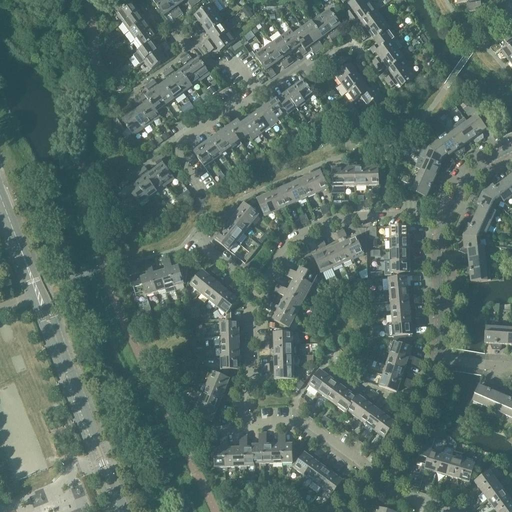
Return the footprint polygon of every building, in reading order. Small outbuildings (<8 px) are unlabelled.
[(131,0),(119,0),(118,1),(122,7),(123,6),(125,9),(116,15),(123,24),(146,7),(143,3),(136,8),(133,3),(132,3),(130,1),(131,0)] [(179,17),(166,0),(153,0),(153,1),(164,17),(169,14),(174,21),(179,17)] [(179,0),(166,0),(179,17),(183,14),(178,7),(182,4),(179,0)] [(340,0),(344,5),(347,2),(349,5),(348,5),(352,10),(345,15),(348,20),(371,3),(368,0),(340,0)] [(476,0),(456,0),(457,4),(467,2),(467,6),(468,12),(482,10),(481,3),(477,4),(477,1),(476,0)] [(377,12),(371,3),(348,20),(351,24),(358,19),(361,23),(377,12)] [(191,27),(194,32),(217,15),(211,6),(194,17),(198,22),(191,27)] [(123,24),(129,33),(146,21),(142,16),(149,11),(146,7),(123,24)] [(329,9),(320,16),(337,39),(341,36),(336,29),(341,26),(329,9)] [(357,33),(360,37),(384,21),(377,12),(361,23),(364,28),(357,33)] [(204,31),(207,35),(223,24),(217,15),(194,32),(197,36),(204,31)] [(320,16),(311,22),(323,39),(328,35),(333,42),(337,39),(320,16)] [(129,33),(135,42),(159,25),(156,20),(149,25),(146,21),(129,33)] [(203,45),(206,49),(230,32),(233,30),(227,21),(223,24),(207,35),(210,40),(203,45)] [(374,41),(390,29),(384,21),(360,37),(363,42),(370,37),(374,41)] [(302,29),(319,52),(324,48),(319,41),(323,39),(311,22),(302,29)] [(135,42),(142,50),(158,39),(155,34),(162,29),(159,25),(135,42)] [(302,29),(294,35),(305,51),(310,48),(315,55),(319,52),(302,29)] [(373,55),(375,53),(391,42),(392,42),(396,38),(390,29),(374,41),(377,45),(370,50),(373,55)] [(290,30),(281,36),(293,53),(297,50),(302,57),(307,53),(305,51),(294,35),(290,30)] [(511,31),(503,39),(507,44),(509,46),(501,52),(508,61),(511,58),(511,31)] [(230,32),(206,49),(210,53),(217,48),(220,53),(236,41),(230,32)] [(281,36),(272,43),(289,66),(294,63),(289,56),(293,53),(281,36)] [(142,50),(137,54),(143,63),(160,51),(157,47),(164,42),(160,37),(158,39),(142,50)] [(371,63),(374,67),(398,50),(403,47),(396,38),(392,42),(391,42),(375,53),(378,58),(371,63)] [(272,43),(264,49),(275,65),(280,62),(285,69),(289,66),(272,43)] [(275,65),(264,49),(254,56),(271,79),(276,76),(271,68),(275,65)] [(160,51),(143,63),(150,72),(173,55),(170,50),(163,55),(160,51)] [(385,67),(388,71),(404,59),(398,50),(374,67),(378,72),(385,67)] [(351,60),(347,54),(336,62),(340,68),(341,67),(343,70),(334,76),(341,85),(364,68),(361,64),(354,69),(351,64),(350,64),(348,62),(351,60)] [(184,58),(201,81),(210,75),(199,58),(194,62),(189,55),(184,58)] [(185,68),(181,71),(193,88),(201,81),(184,58),(180,61),(185,68)] [(384,80),(387,85),(410,68),(404,59),(388,71),(391,75),(384,80)] [(171,68),(167,71),(184,94),(193,88),(181,71),(176,75),(171,68)] [(341,85),(347,94),(364,82),(360,78),(367,73),(364,68),(341,85)] [(410,68),(387,85),(390,89),(397,84),(401,89),(417,77),(410,68)] [(168,81),(163,84),(175,100),(184,94),(167,71),(163,74),(168,81)] [(154,80),(149,83),(166,107),(175,100),(163,84),(159,87),(154,80)] [(303,81),(294,87),(306,104),(315,97),(303,81)] [(347,94),(353,102),(353,103),(377,86),(374,82),(367,87),(364,82),(347,94)] [(150,94),(146,97),(157,113),(158,113),(166,107),(149,83),(145,87),(150,94)] [(353,103),(353,102),(346,108),(356,121),(361,117),(356,110),(363,104),(366,108),(373,103),(376,107),(384,101),(379,93),(381,92),(377,86),(353,103)] [(294,87),(285,93),(297,110),(306,104),(294,87)] [(285,93),(276,100),(288,116),(297,110),(285,93)] [(145,105),(140,108),(152,125),(161,118),(158,113),(157,113),(146,97),(144,95),(140,98),(145,105)] [(199,99),(194,104),(197,108),(202,103),(199,99)] [(276,100),(268,106),(279,122),(288,116),(276,100)] [(189,103),(182,109),(186,115),(194,109),(189,103)] [(131,104),(126,107),(143,131),(152,125),(140,108),(136,111),(131,104)] [(259,112),(271,129),(279,122),(268,106),(259,112)] [(143,131),(126,107),(122,111),(127,118),(122,121),(120,123),(118,120),(112,124),(120,136),(126,132),(125,131),(128,129),(134,137),(143,131)] [(271,129),(259,112),(250,119),(262,135),(271,129)] [(468,123),(481,141),(484,139),(483,136),(482,134),(487,130),(477,116),(468,123)] [(250,119),(241,125),(249,137),(253,142),(262,135),(250,119)] [(468,143),(473,140),(475,142),(478,144),(481,141),(468,123),(465,119),(455,126),(468,143)] [(238,120),(229,127),(241,143),(249,137),(241,125),(238,120)] [(462,155),(465,153),(465,149),(463,147),(468,143),(455,126),(446,132),(449,136),(462,155)] [(229,127),(220,133),(232,149),(241,143),(229,127)] [(220,133),(211,139),(223,156),(232,149),(220,133)] [(449,136),(440,143),(448,155),(449,157),(454,153),(456,156),(459,157),(462,155),(449,136)] [(211,139),(202,146),(214,162),(223,156),(211,139)] [(439,141),(429,148),(442,159),(448,155),(440,143),(439,141)] [(214,162),(202,146),(193,152),(205,169),(214,162)] [(423,160),(425,161),(426,160),(439,166),(442,159),(429,148),(423,160)] [(158,168),(154,170),(166,187),(175,180),(158,157),(153,161),(158,168)] [(447,162),(452,166),(455,164),(450,157),(447,162)] [(421,171),(436,178),(439,172),(441,173),(449,173),(450,171),(442,168),(441,167),(439,166),(426,160),(425,161),(421,171)] [(144,167),(140,170),(157,193),(166,187),(154,170),(149,174),(144,167)] [(355,168),(344,169),(344,188),(356,188),(355,168)] [(367,168),(355,168),(356,188),(367,187),(367,168)] [(379,168),(367,168),(367,187),(379,187),(379,168)] [(344,188),(344,169),(332,169),(332,188),(344,188)] [(140,180),(136,183),(148,200),(157,193),(140,170),(135,173),(140,180)] [(421,171),(416,181),(437,191),(438,188),(436,184),(434,183),(436,178),(421,171)] [(321,172),(310,177),(317,194),(328,190),(321,172)] [(299,181),(307,199),(317,194),(310,177),(299,181)] [(127,180),(123,183),(139,206),(148,200),(136,183),(132,187),(127,180)] [(491,180),(489,182),(502,200),(504,203),(511,197),(511,193),(504,182),(499,186),(497,184),(491,180)] [(289,186),(297,204),(307,199),(299,181),(289,186)] [(437,191),(416,181),(411,192),(427,199),(429,193),(432,194),(436,193),(437,191)] [(488,189),(483,193),(496,205),(502,200),(489,182),(486,183),(487,187),(488,189)] [(139,206),(123,183),(118,186),(124,193),(116,198),(111,191),(105,195),(123,220),(128,216),(127,215),(139,206)] [(297,204),(289,186),(278,191),(286,208),(297,204)] [(286,208),(278,191),(268,195),(276,213),(286,208)] [(474,199),(473,201),(493,211),(496,205),(483,193),(480,200),(477,198),(474,199)] [(276,213),(268,195),(257,200),(265,218),(276,213)] [(479,211),(476,217),(491,224),(496,213),(493,211),(473,201),(471,204),(476,210),(479,211)] [(244,204),(237,213),(252,225),(259,216),(244,204)] [(163,209),(158,213),(161,217),(167,213),(163,209)] [(229,222),(244,234),(252,225),(237,213),(229,222)] [(471,221),(464,222),(462,224),(483,233),(486,235),(491,224),(476,217),(473,222),(471,221)] [(229,222),(222,231),(237,243),(244,234),(229,222)] [(466,231),(463,237),(480,240),(483,233),(462,224),(461,227),(463,230),(466,231)] [(390,228),(390,240),(409,239),(409,227),(390,228)] [(269,229),(264,236),(267,238),(272,232),(269,229)] [(237,243),(222,231),(215,240),(230,253),(237,243)] [(267,238),(264,236),(259,242),(262,244),(267,238)] [(356,238),(362,250),(367,247),(362,236),(356,238)] [(458,246),(458,249),(481,247),(480,240),(463,237),(464,244),(461,244),(458,246)] [(356,238),(345,243),(353,260),(364,255),(362,250),(356,238)] [(390,240),(390,251),(409,250),(409,239),(390,240)] [(345,243),(335,247),(343,265),(353,260),(345,243)] [(255,247),(250,253),(253,256),(258,250),(255,247)] [(335,247),(325,252),(332,270),(343,265),(335,247)] [(468,254),(469,260),(485,259),(484,247),(481,247),(458,249),(458,252),(465,255),(468,254)] [(390,251),(390,262),(410,262),(409,250),(390,251)] [(332,270),(325,252),(314,257),(322,275),(332,270)] [(253,256),(250,253),(245,260),(248,262),(253,256)] [(464,268),(464,272),(487,270),(485,259),(469,260),(469,266),(466,266),(464,268)] [(410,262),(390,262),(391,274),(410,274),(410,262)] [(141,278),(137,266),(131,268),(134,276),(130,277),(136,296),(143,293),(146,303),(138,305),(143,319),(153,316),(147,296),(147,297),(141,278)] [(178,267),(169,270),(174,288),(184,285),(178,267)] [(300,269),(295,278),(312,287),(317,278),(300,269)] [(160,272),(165,291),(174,288),(169,270),(160,272)] [(487,270),(464,272),(464,276),(468,277),(471,277),(471,283),(488,282),(487,270)] [(190,286),(200,294),(212,279),(203,271),(190,286)] [(160,272),(150,275),(156,294),(165,291),(160,272)] [(150,275),(141,278),(147,297),(147,296),(156,294),(150,275)] [(308,295),(312,287),(295,278),(291,286),(308,295)] [(388,280),(389,292),(409,290),(407,278),(388,280)] [(200,294),(209,301),(221,286),(212,279),(200,294)] [(230,293),(221,286),(209,301),(217,308),(230,293)] [(286,295),(303,304),(308,295),(291,286),(286,295)] [(389,292),(390,303),(410,301),(409,290),(389,292)] [(230,293),(217,308),(227,316),(239,301),(230,293)] [(282,303),(299,312),(303,304),(286,295),(282,303)] [(390,303),(391,314),(411,313),(410,301),(390,303)] [(299,312),(282,303),(277,312),(294,321),(299,312)] [(289,330),(294,321),(277,312),(272,320),(289,330)] [(391,314),(393,326),(412,324),(411,313),(391,314)] [(220,324),(220,336),(239,336),(239,324),(220,324)] [(412,324),(393,326),(394,338),(413,336),(412,324)] [(496,351),(497,328),(486,328),(485,344),(491,345),(491,348),(492,351),(496,351)] [(508,346),(509,329),(497,328),(496,351),(500,351),(502,349),(502,346),(508,346)] [(274,334),(274,346),(293,346),(293,334),(274,334)] [(220,336),(221,348),(240,347),(239,336),(220,336)] [(394,343),(390,354),(408,360),(412,349),(394,343)] [(274,346),(274,358),(294,357),(293,346),(274,346)] [(221,348),(221,359),(240,359),(240,347),(221,348)] [(387,365),(405,371),(408,360),(390,354),(387,365)] [(274,358),(275,369),(294,368),(294,357),(274,358)] [(240,359),(221,359),(221,371),(240,370),(240,359)] [(401,382),(405,371),(387,365),(383,376),(401,382)] [(294,368),(275,369),(275,378),(275,381),(294,380),(294,368)] [(309,386),(318,394),(330,378),(320,371),(309,386)] [(212,373),(208,384),(225,391),(230,380),(212,373)] [(397,393),(401,382),(383,376),(379,387),(397,393)] [(318,394),(327,400),(339,385),(330,378),(318,394)] [(298,380),(293,387),(299,391),(304,384),(298,380)] [(208,384),(203,394),(221,402),(225,391),(208,384)] [(473,402),(483,406),(492,385),(489,384),(486,386),(485,389),(479,386),(473,402)] [(327,400),(337,407),(348,392),(339,385),(327,400)] [(483,406),(494,411),(501,395),(495,393),(496,390),(496,387),(492,385),(483,406)] [(346,414),(348,412),(347,412),(357,398),(348,392),(337,407),(346,414)] [(494,411),(504,415),(511,397),(511,393),(510,393),(507,395),(506,398),(501,395),(494,411)] [(221,402),(203,394),(199,405),(216,412),(221,402)] [(348,412),(356,419),(368,403),(358,396),(357,398),(347,412),(348,412)] [(377,410),(368,403),(356,419),(366,425),(377,410)] [(216,412),(199,405),(194,416),(212,423),(216,412)] [(366,425),(375,432),(386,417),(377,410),(366,425)] [(386,417),(375,432),(385,439),(396,424),(386,417)] [(431,452),(435,439),(428,438),(426,446),(422,445),(417,463),(424,465),(421,475),(414,472),(410,486),(420,489),(426,470),(425,470),(431,452)] [(282,445),(273,446),(273,465),(283,465),(282,445)] [(292,445),(282,445),(283,465),(293,464),(292,445)] [(263,465),(263,446),(253,446),(253,449),(254,465),(263,465)] [(273,465),(273,446),(263,446),(263,465),(273,465)] [(225,468),(225,449),(215,449),(215,469),(225,468)] [(234,449),(225,449),(225,468),(235,468),(234,449)] [(244,449),(234,449),(235,468),(244,468),(244,449)] [(254,465),(253,449),(244,449),(244,468),(254,468),(254,465)] [(442,455),(431,452),(425,470),(426,470),(436,473),(442,455)] [(458,480),(465,456),(455,452),(453,458),(447,477),(458,480)] [(294,469),(303,477),(315,461),(305,454),(294,469)] [(447,477),(453,458),(442,455),(436,473),(447,477)] [(458,480),(470,483),(477,459),(465,456),(458,480)] [(303,477),(313,483),(324,468),(315,461),(303,477)] [(333,475),(324,468),(313,483),(322,490),(333,475)] [(497,481),(490,472),(474,483),(482,493),(497,481)] [(333,475),(322,490),(331,497),(343,482),(333,475)] [(504,490),(497,481),(482,493),(488,502),(504,490)] [(510,500),(504,490),(488,502),(495,511),(510,500)] [(511,511),(511,501),(510,500),(495,511),(511,511)]
